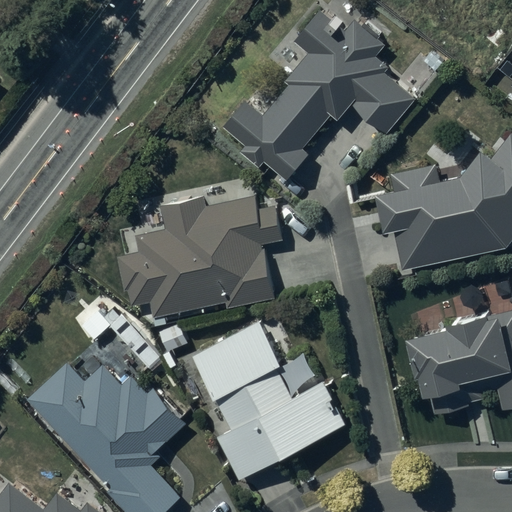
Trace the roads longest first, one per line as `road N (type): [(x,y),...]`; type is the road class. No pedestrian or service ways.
road 1 (secondary): [(0,221),(171,0)]
road 2 (residential): [(511,499),(387,511)]
